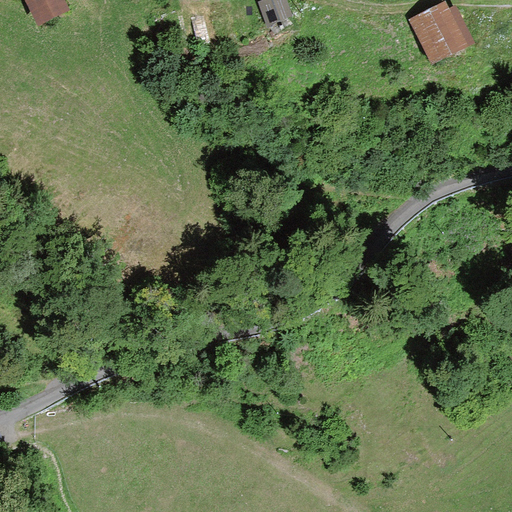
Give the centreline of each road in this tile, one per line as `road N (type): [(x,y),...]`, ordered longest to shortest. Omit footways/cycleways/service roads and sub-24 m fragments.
road 1 (track): [(511,170),(467,184),(400,228),(332,304),(151,352),(35,404)]
road 2 (track): [(336,0),(380,8),(511,1)]
